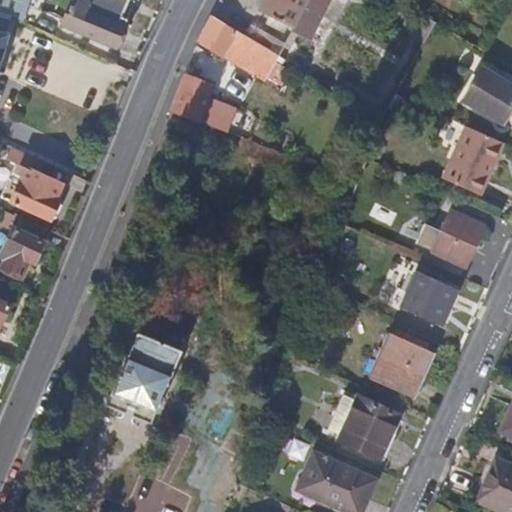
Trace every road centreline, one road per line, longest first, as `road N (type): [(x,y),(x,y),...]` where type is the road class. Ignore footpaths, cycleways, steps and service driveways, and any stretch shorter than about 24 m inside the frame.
road 1 (tertiary): [(0,466),(191,0)]
road 2 (residential): [(407,511),(511,272)]
